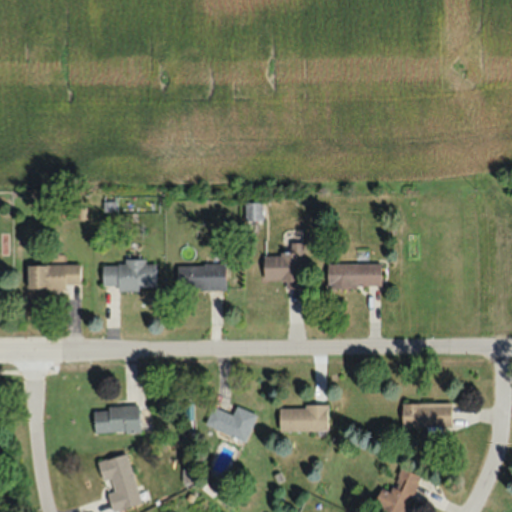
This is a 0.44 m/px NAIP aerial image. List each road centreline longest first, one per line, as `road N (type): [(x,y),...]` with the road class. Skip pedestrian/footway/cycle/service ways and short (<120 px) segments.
road 1 (residential): [(0,357),(511,353)]
road 2 (residential): [(471,511),(500,407),(505,354)]
road 3 (residential): [(49,511),(30,358)]
